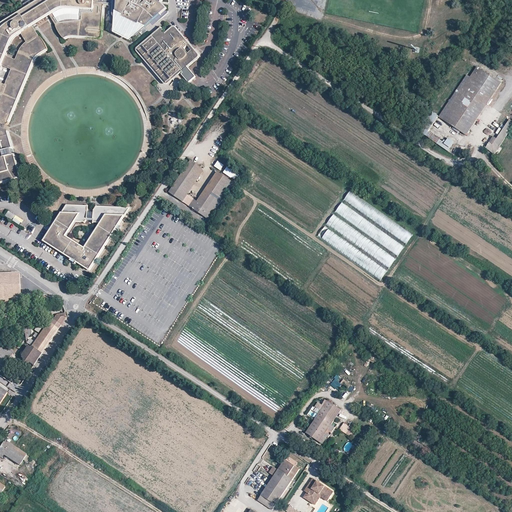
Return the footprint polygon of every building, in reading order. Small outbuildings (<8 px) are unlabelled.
[(0,122),(5,125),(6,125),(7,125),(8,124),(9,123),(33,63),(35,59),(37,58),(39,56),(47,50),(46,47),(43,40),(39,37),(33,27),(50,16),(53,14),(62,9),(81,10),(94,11),(95,4),(95,0),(39,0),(1,24),(0,25),(0,122)] [(116,0),(115,23),(119,26),(120,28),(120,30),(122,31),(123,32),(125,33),(127,33),(129,32),(131,31),(135,34),(165,8),(160,2),(161,0),(116,0)] [(53,14),(50,16),(57,27),(56,27),(57,29),(59,33),(61,36),(64,39),(66,39),(72,37),(98,39),(100,39),(101,37),(102,36),(104,7),(103,5),(102,5),(95,4),(94,11),(81,10),(80,21),(70,20),(67,20),(65,21),(59,23),(53,14)] [(135,34),(131,31),(129,32),(127,33),(125,33),(123,32),(122,31),(120,30),(120,28),(119,26),(115,23),(114,33),(128,40),(135,34)] [(137,52),(143,59),(165,85),(165,86),(166,85),(169,85),(197,60),(198,59),(199,57),(200,56),(199,54),(176,28),(174,27),(172,28),(165,34),(161,28),(137,49),(137,51),(137,52)] [(470,77),(467,75),(439,117),(454,127),(461,131),(467,135),(501,83),(477,67),(470,77)] [(439,116),(430,110),(430,111),(417,130),(426,136),(429,132),(439,116)] [(14,148),(9,131),(9,130),(4,128),(5,125),(0,122),(0,183),(19,179),(20,178),(21,176),(21,174),(16,154),(15,154),(13,148),(14,148)] [(489,142),(486,148),(495,154),(511,128),(511,124),(508,122),(493,145),(489,142)] [(443,141),(429,132),(426,136),(448,151),(450,148),(444,144),(446,141),(444,140),(443,141)] [(449,138),(446,141),(444,144),(450,148),(455,142),(449,138)] [(215,167),(221,170),(224,165),(218,161),(215,167)] [(191,162),(174,187),(187,195),(204,171),(191,162)] [(227,167),(223,172),(231,178),(235,173),(227,167)] [(218,173),(197,203),(213,214),(234,184),(218,173)] [(174,187),(170,193),(209,220),(213,214),(197,203),(187,195),(174,187)] [(405,246),(413,235),(351,190),(343,200),(353,207),(350,208),(342,202),(335,212),(351,223),(355,222),(356,225),(360,229),(361,231),(358,232),(353,229),(348,234),(344,236),(351,241),(354,240),(352,242),(356,245),(360,244),(362,242),(375,238),(376,241),(397,257),(405,246)] [(90,218),(91,205),(68,204),(44,241),(91,271),(132,208),(98,206),(95,209),(95,222),(102,223),(86,248),(67,235),(77,221),(87,222),(90,218)] [(327,225),(339,232),(345,222),(332,215),(327,225)] [(319,236),(332,243),(337,235),(324,227),(319,236)] [(0,300),(12,300),(21,300),(19,275),(1,276),(0,275),(0,300)] [(0,308),(12,307),(12,300),(0,300),(0,308)] [(66,318),(65,313),(56,315),(53,320),(61,326),(66,318)] [(61,326),(53,320),(49,325),(58,330),(61,326)] [(58,330),(49,325),(46,325),(23,359),(30,364),(33,366),(34,366),(58,330)] [(13,352),(0,343),(0,349),(10,357),(13,352)] [(0,349),(0,365),(3,367),(10,357),(0,349)] [(342,378),(337,375),(330,385),(337,390),(341,384),(348,389),(351,385),(342,378)] [(341,410),(327,401),(306,433),(313,438),(322,444),(328,436),(329,437),(330,435),(326,433),(328,429),(332,432),(335,427),(331,425),(341,410)] [(355,430),(344,423),(340,429),(350,436),(352,435),(355,430)] [(12,444),(6,441),(0,449),(0,456),(2,459),(4,455),(12,444)] [(27,455),(12,444),(4,455),(20,466),(27,455)] [(300,470),(285,460),(278,470),(274,476),(261,495),(276,505),(300,470)] [(278,470),(274,467),(269,473),(274,476),(278,470)] [(316,481),(313,479),(305,491),(307,493),(309,494),(306,499),(312,503),(318,494),(322,496),(321,497),(328,502),(334,493),(316,481)] [(322,496),(318,494),(312,503),(315,506),(321,497),(322,496)] [(276,505),(261,495),(258,500),(272,510),(276,505)]
